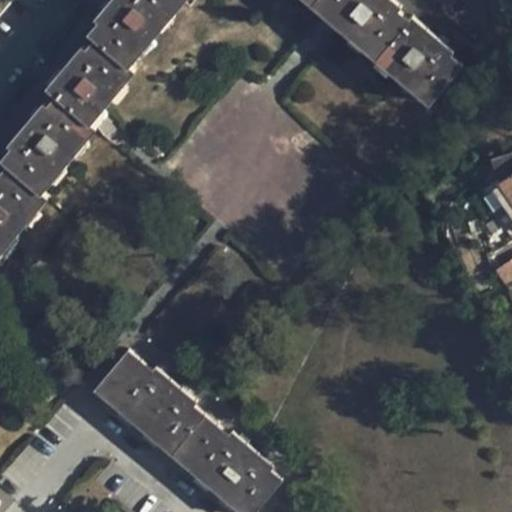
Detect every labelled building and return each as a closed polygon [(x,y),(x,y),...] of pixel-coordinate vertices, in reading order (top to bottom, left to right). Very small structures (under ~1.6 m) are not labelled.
[(98,37),(128,64),(184,0),(112,0),(98,17),(102,20),(91,31),(98,37)] [(315,0),(313,3),(377,56),(410,18),(399,9),(402,4),(396,0),(315,0)] [(377,56),(430,101),(464,63),(451,54),(454,49),(413,14),(410,18),(377,56)] [(59,95),(89,121),(135,69),(128,64),(98,37),(88,48),(85,45),(50,87),(59,95)] [(11,164),(42,191),(97,127),(89,121),(59,95),(49,106),(47,102),(10,142),(14,146),(4,158),(11,164)] [(0,251),(48,196),(42,191),(11,164),(1,175),(0,173),(0,251)] [(511,176),(503,183),(511,197),(511,176)] [(511,197),(503,183),(496,187),(511,211),(511,197)] [(511,258),(495,269),(505,285),(511,280),(511,258)] [(98,387),(174,451),(206,415),(195,405),(198,401),(156,366),(152,369),(129,350),(98,387)] [(174,451),(244,511),(254,511),(281,480),(270,470),(273,466),(232,430),(228,434),(206,415),(174,451)]
